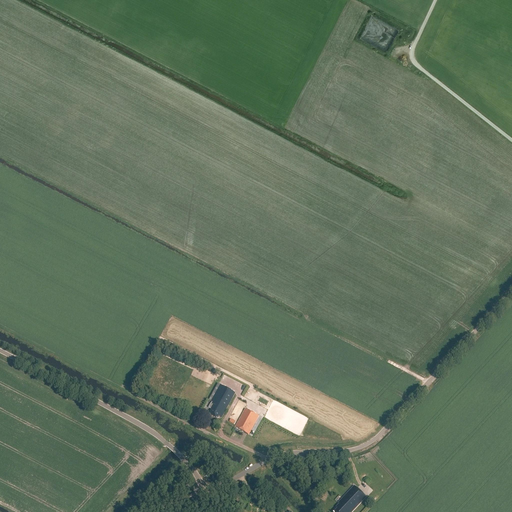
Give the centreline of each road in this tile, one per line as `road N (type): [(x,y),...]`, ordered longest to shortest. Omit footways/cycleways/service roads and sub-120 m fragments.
road 1 (unclassified): [(302,453),(372,441),(511,292)]
road 2 (tertiary): [(204,493),(185,461),(142,426),(0,350)]
